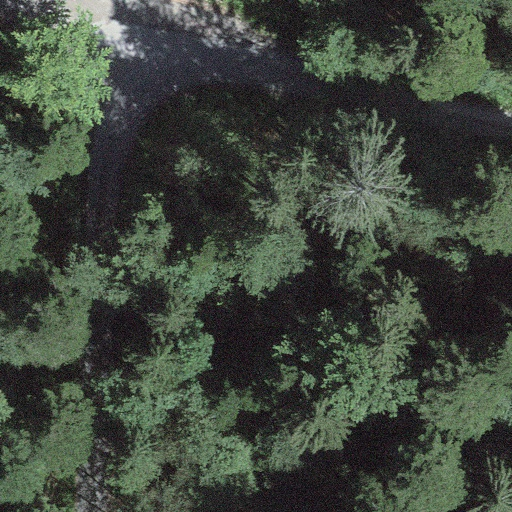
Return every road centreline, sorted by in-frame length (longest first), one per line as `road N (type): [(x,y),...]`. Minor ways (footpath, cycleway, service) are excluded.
road 1 (track): [(133,40),(92,130),(96,511)]
road 2 (track): [(133,40),(415,104),(511,117)]
road 3 (track): [(3,0),(133,40)]
